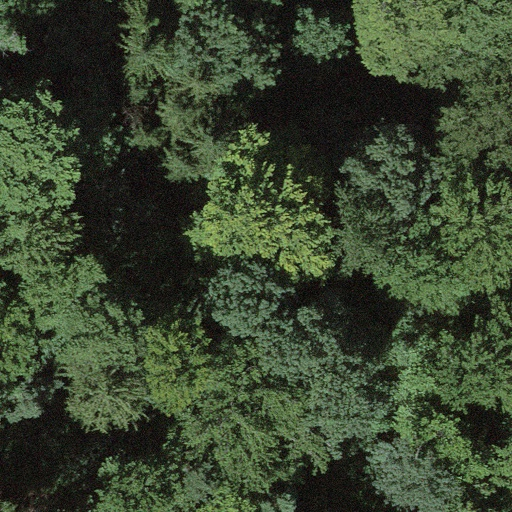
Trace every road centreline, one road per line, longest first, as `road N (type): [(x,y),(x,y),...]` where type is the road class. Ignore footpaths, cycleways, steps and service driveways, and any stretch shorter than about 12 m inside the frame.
road 1 (motorway): [(166,0),(511,416)]
road 2 (track): [(511,148),(106,201),(0,224)]
road 3 (track): [(0,343),(233,452),(415,511)]
